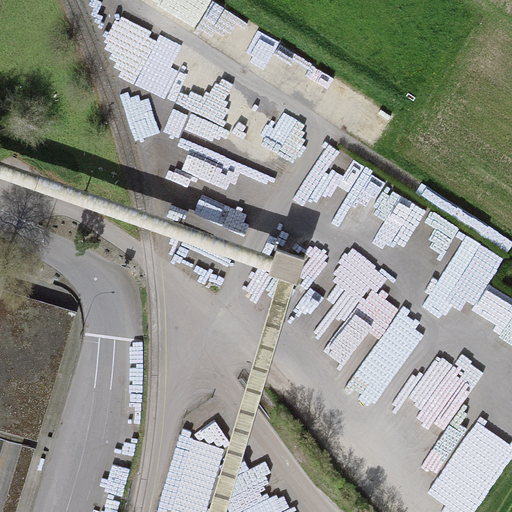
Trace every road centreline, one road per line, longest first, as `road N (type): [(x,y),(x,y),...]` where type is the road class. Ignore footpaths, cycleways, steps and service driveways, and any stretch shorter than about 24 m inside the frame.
road 1 (track): [(391,511),(288,384),(131,245)]
road 2 (unknown): [(296,394),(349,511)]
